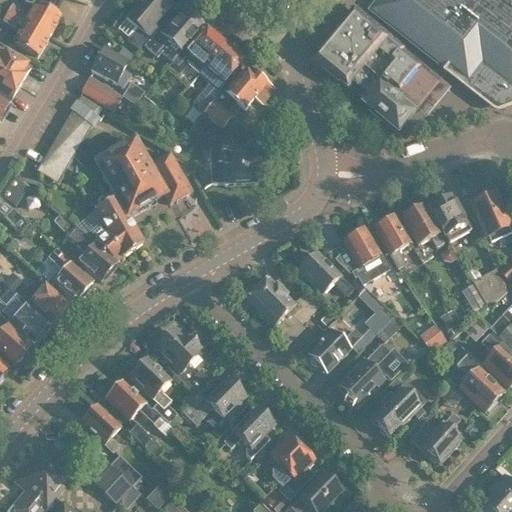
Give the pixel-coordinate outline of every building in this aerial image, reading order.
[(137,50),(147,36),(155,27),(152,25),(170,4),(165,0),(140,0),(125,18),(137,27),(126,40),(137,50)] [(449,62),(499,102),(511,96),(511,0),(385,0),(380,8),(449,62)] [(24,21),(48,35),(60,15),(35,1),(24,21)] [(6,11),(17,17),(21,10),(10,3),(6,11)] [(356,10),(314,58),(347,87),(352,81),(364,66),(387,38),(388,37),(356,10)] [(17,17),(6,11),(1,18),(13,25),(17,17)] [(200,25),(183,11),(173,23),(170,21),(159,34),(156,31),(143,47),(156,58),(160,53),(170,61),(179,50),(200,25)] [(36,55),(48,35),(24,21),(12,41),(36,55)] [(205,29),(185,51),(182,48),(168,65),(178,73),(187,62),(198,72),(203,67),(222,44),(205,29)] [(387,38),(364,66),(383,81),(381,83),(415,111),(441,83),(387,38)] [(0,74),(19,86),(30,67),(5,52),(7,49),(0,44),(0,74)] [(222,44),(203,67),(198,72),(208,81),(197,95),(201,98),(193,107),(200,113),(202,110),(221,88),(225,92),(232,83),(225,77),(240,59),(222,44)] [(120,57),(102,47),(90,69),(122,87),(127,78),(119,73),(127,61),(120,57)] [(122,47),(116,54),(120,57),(127,61),(131,55),(122,47)] [(134,55),(130,60),(139,69),(144,64),(134,55)] [(399,129),(415,111),(381,83),(383,81),(364,66),(352,81),(363,90),(359,96),(370,105),(367,109),(379,119),(383,115),(399,129)] [(229,110),(236,101),(245,109),(257,94),(263,99),(271,89),(245,68),(232,83),(225,92),(221,88),(202,110),(221,126),(233,113),(229,110)] [(19,86),(0,74),(0,98),(9,104),(19,86)] [(81,90),(112,110),(120,98),(89,78),(81,90)] [(130,81),(121,95),(134,104),(144,90),(130,81)] [(81,93),(69,113),(91,126),(103,107),(81,93)] [(0,118),(9,104),(0,98),(0,118)] [(148,115),(156,119),(161,113),(154,107),(148,115)] [(69,113),(63,123),(85,137),(91,126),(69,113)] [(63,123),(56,133),(79,147),(85,137),(63,123)] [(230,138),(244,137),(243,125),(230,126),(230,129),(230,138)] [(230,138),(230,129),(211,130),(214,183),(223,183),(223,185),(258,183),(256,140),(231,142),(230,138)] [(56,133),(50,143),(72,157),(73,157),(79,147),(56,133)] [(126,216),(126,215),(164,194),(169,203),(189,191),(168,154),(148,165),(133,139),(95,161),(114,196),(126,216)] [(50,143),(44,154),(66,167),(72,157),(50,143)] [(44,154),(37,164),(60,178),(65,169),(66,167),(44,154)] [(66,167),(65,169),(74,173),(84,168),(73,157),(72,157),(66,167)] [(37,164),(34,170),(50,180),(60,178),(37,164)] [(26,186),(11,173),(0,190),(0,199),(11,210),(26,186)] [(91,241),(93,243),(116,262),(142,242),(126,216),(114,196),(107,200),(107,198),(104,196),(100,195),(95,198),(93,201),(94,205),(95,207),(94,207),(103,223),(85,236),(91,241)] [(506,225),(507,225),(494,195),(472,205),(484,235),(486,234),(490,241),(504,235),(511,240),(511,241),(511,230),(509,233),(506,225)] [(38,207),(35,196),(24,198),(27,210),(38,207)] [(429,208),(448,242),(468,230),(464,223),(466,223),(450,196),(429,208)] [(1,216),(18,232),(26,223),(0,201),(0,213),(1,215),(1,216)] [(401,218),(417,245),(429,238),(434,247),(442,242),(422,206),(401,218)] [(86,253),(78,262),(99,281),(115,262),(93,243),(91,241),(85,236),(74,226),(59,213),(51,221),(65,236),(86,253)] [(374,228),(397,268),(405,263),(397,249),(409,242),(394,216),(374,228)] [(345,248),(334,259),(349,274),(354,271),(363,288),(374,282),(390,272),(380,255),(364,228),(361,230),(357,228),(340,238),(341,242),(345,248)] [(53,282),(75,301),(93,280),(76,265),(70,261),(62,254),(55,248),(41,264),(45,268),(38,276),(49,286),(53,282)] [(439,254),(443,259),(450,261),(455,258),(449,248),(439,254)] [(332,282),(345,295),(351,289),(314,252),(296,269),(321,294),(332,282)] [(511,277),(511,259),(497,273),(496,272),(502,285),(503,286),(507,282),(511,277)] [(505,292),(504,291),(503,286),(502,285),(496,272),(495,268),(471,282),(487,309),(505,292)] [(2,281),(5,284),(14,292),(23,281),(11,271),(2,281)] [(302,327),(300,325),(318,307),(303,292),(293,303),(267,277),(246,298),(273,325),(273,327),(288,342),(302,327)] [(356,278),(350,281),(357,294),(362,289),(356,278)] [(21,293),(55,323),(70,306),(40,279),(32,289),(28,286),(21,293)] [(485,308),(469,281),(458,288),(474,315),(485,308)] [(48,325),(26,305),(27,304),(23,301),(11,314),(0,304),(0,317),(8,325),(11,322),(33,342),(48,325)] [(364,322),(376,333),(392,317),(390,316),(388,318),(378,308),(364,322)] [(448,329),(457,324),(449,311),(441,316),(448,329)] [(489,328),(497,336),(510,323),(501,315),(489,328)] [(28,344),(8,325),(0,317),(0,351),(12,362),(28,344)] [(392,317),(376,333),(383,341),(400,325),(392,317)] [(511,319),(510,323),(497,336),(511,350),(511,319)] [(161,342),(156,348),(164,355),(162,357),(178,373),(175,376),(194,396),(198,392),(209,381),(199,372),(198,373),(189,364),(201,351),(187,337),(184,340),(172,328),(160,341),(161,342)] [(330,331),(307,354),(324,371),(360,336),(352,328),(340,340),(330,331)] [(481,363),(506,387),(508,385),(510,387),(511,384),(511,357),(488,334),(480,342),(491,353),(481,363)] [(449,341),(443,347),(449,353),(455,347),(449,341)] [(381,378),(384,375),(389,380),(407,362),(392,348),(388,352),(379,344),(338,385),(356,403),(381,378)] [(128,377),(155,403),(151,407),(154,410),(168,423),(176,415),(177,413),(167,403),(170,400),(162,393),(162,388),(169,380),(147,358),(128,377)] [(457,366),(469,376),(458,387),(483,410),(485,408),(488,410),(495,402),(493,400),(501,392),(465,358),(457,366)] [(393,377),(386,385),(392,390),(399,383),(393,377)] [(122,379),(120,381),(104,398),(128,420),(138,410),(146,418),(154,410),(151,407),(122,379)] [(196,426),(202,420),(212,409),(223,419),(224,419),(228,423),(245,406),(241,401),(244,398),(226,380),(206,400),(198,392),(194,396),(181,410),(196,426)] [(383,406),(371,419),(378,426),(378,427),(378,430),(383,434),(385,434),(386,434),(387,436),(402,421),(405,421),(408,418),(408,415),(410,413),(415,419),(423,411),(417,405),(422,400),(405,384),(392,397),(388,393),(379,402),(383,406)] [(441,397),(452,407),(461,397),(449,387),(441,397)] [(110,439),(120,428),(96,406),(80,423),(113,455),(119,448),(110,439)] [(239,440),(246,446),(245,448),(245,454),(251,459),(271,439),(265,434),(274,425),(255,407),(222,442),(230,450),(239,440)] [(410,437),(420,446),(438,463),(460,439),(449,429),(458,419),(451,412),(435,430),(425,421),(410,437)] [(172,427),(180,419),(176,415),(168,423),(172,427)] [(135,422),(127,432),(154,457),(162,448),(135,422)] [(274,478),(283,486),(279,489),(290,500),(315,473),(309,467),(312,463),(310,461),(312,459),(289,438),(287,440),(285,438),(279,444),(281,446),(270,457),(276,462),(272,467),(272,475),(274,478)] [(210,446),(202,455),(209,461),(217,453),(210,446)] [(75,511),(62,502),(60,505),(53,499),(63,487),(61,485),(69,475),(38,450),(13,482),(24,491),(12,505),(12,511),(75,511)] [(118,454),(109,464),(132,485),(140,475),(118,454)] [(140,492),(132,485),(109,464),(99,455),(84,471),(94,480),(92,482),(114,503),(116,501),(125,509),(140,492)] [(289,508),(293,511),(299,511),(306,505),(312,511),(319,511),(342,488),(335,481),(333,483),(322,474),(289,508)] [(484,504),(492,511),(509,511),(511,510),(511,484),(502,475),(491,487),(496,491),(484,504)] [(277,511),(285,505),(272,492),(263,501),(274,511),(277,511)] [(186,511),(171,498),(162,507),(167,511),(186,511)]
